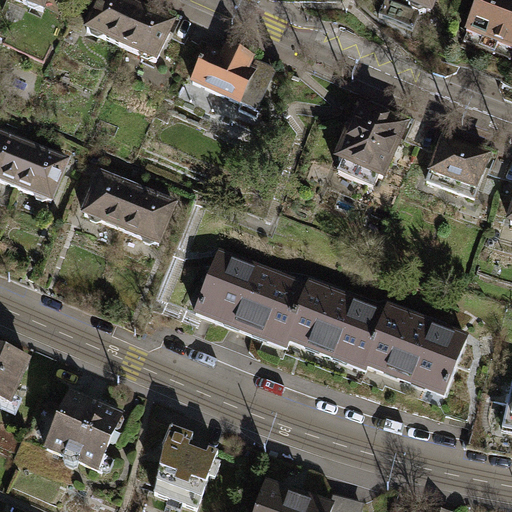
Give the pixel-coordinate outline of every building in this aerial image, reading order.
[(17,0),(42,11),(47,0),(17,0)] [(138,8),(119,0),(100,0),(87,31),(121,47),(138,8)] [(433,0),(404,0),(407,1),(411,11),(384,0),(376,17),(411,30),(419,15),(429,11),(433,0)] [(511,0),(480,0),(468,34),(511,50),(511,0)] [(173,24),(138,8),(121,47),(156,62),(173,24)] [(221,58),(206,52),(192,84),(255,111),(272,71),(255,63),(252,71),(245,68),(250,59),(225,48),(221,58)] [(405,127),(362,109),(355,126),(345,126),(341,137),(345,144),(338,162),(343,164),(339,176),(372,189),(377,178),(383,180),(405,127)] [(0,183),(16,190),(32,150),(0,136),(0,183)] [(486,158),(444,143),(432,174),(428,173),(424,182),(473,201),(477,191),(474,190),(486,158)] [(67,164),(32,150),(16,190),(51,204),(67,164)] [(84,217),(119,231),(135,191),(99,177),(84,217)] [(174,206),(135,191),(119,231),(158,246),(174,206)] [(285,349),(288,341),(307,293),(218,258),(195,314),(238,331),(285,349)] [(364,371),(367,365),(385,319),(309,288),(307,293),(288,341),(364,371)] [(388,312),(385,319),(367,365),(443,395),(464,342),(388,312)] [(0,403),(7,407),(28,361),(0,348),(0,403)] [(502,431),(511,433),(511,383),(511,384),(502,431)] [(69,395),(46,450),(65,458),(62,463),(65,467),(72,470),(77,469),(79,463),(102,473),(107,460),(102,458),(115,429),(112,428),(117,415),(69,395)] [(163,451),(154,495),(197,511),(208,480),(213,482),(219,466),(214,464),(217,455),(190,445),(193,438),(169,430),(162,450),(163,451)] [(329,511),(332,507),(330,506),(301,497),(303,491),(293,488),(292,492),(265,483),(255,511),(329,511)] [(332,499),(330,506),(332,507),(329,511),(359,511),(360,507),(332,499)]
